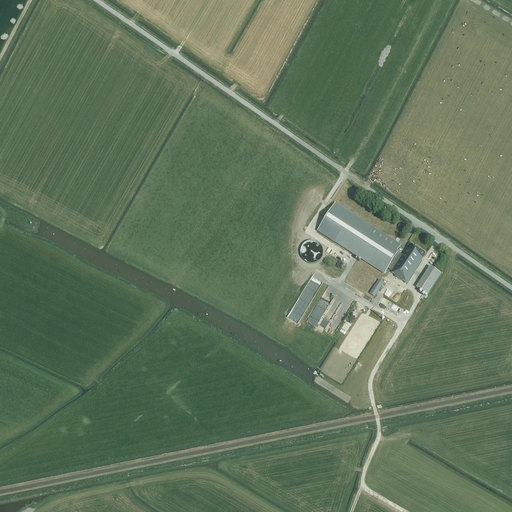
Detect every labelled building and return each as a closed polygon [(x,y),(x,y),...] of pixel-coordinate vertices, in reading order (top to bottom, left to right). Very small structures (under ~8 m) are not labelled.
[(392,271),(391,273),(395,276),(406,284),(426,254),(410,243),(407,248),(407,250),(406,249),(402,255),(397,252),(400,246),(335,203),(318,230),(317,232),(384,275),(388,269),(392,271)] [(322,257),(323,256),(323,255),(323,254),(323,253),(323,252),(323,251),(323,250),(323,249),(322,248),(322,247),(321,247),(321,246),(320,245),(320,244),(319,244),(318,243),(317,243),(316,242),(315,242),(315,241),(314,241),(313,241),(312,241),(311,241),(310,241),(309,241),(308,242),(307,242),(306,243),(305,243),(305,244),(304,244),(303,245),(303,246),(302,247),(301,248),(301,249),(301,250),(300,251),(300,252),(300,253),(300,254),(301,255),(301,256),(301,257),(302,258),(303,259),(303,260),(304,261),(305,261),(305,262),(306,262),(307,263),(308,263),(309,264),(310,264),(311,264),(312,264),(313,264),(314,264),(315,264),(315,263),(316,263),(317,262),(318,262),(319,261),(320,261),(320,260),(321,259),(321,258),(322,258),(322,257)] [(441,274),(429,267),(416,288),(427,295),(441,274)] [(374,297),(383,283),(378,280),(370,294),(374,297)] [(321,286),(323,287),(323,289),(324,289),(323,291),(326,292),(329,285),(322,282),(321,286)]
